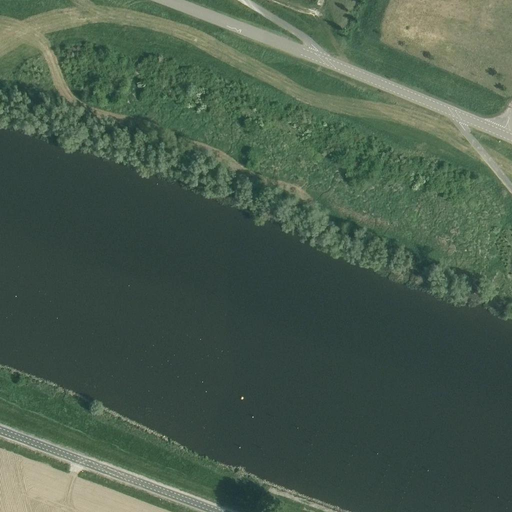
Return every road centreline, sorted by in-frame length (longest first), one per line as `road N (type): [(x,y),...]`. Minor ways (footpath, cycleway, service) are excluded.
road 1 (unclassified): [(511,137),(166,0)]
road 2 (unclassified): [(220,511),(0,429)]
